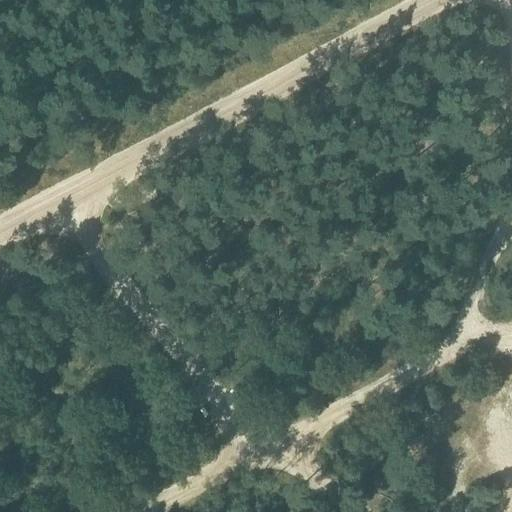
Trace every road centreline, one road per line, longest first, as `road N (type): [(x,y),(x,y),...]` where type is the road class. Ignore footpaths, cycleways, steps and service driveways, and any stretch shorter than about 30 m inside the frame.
road 1 (track): [(0,237),(43,215),(86,248),(246,446),(369,511)]
road 2 (unknown): [(144,511),(246,446)]
